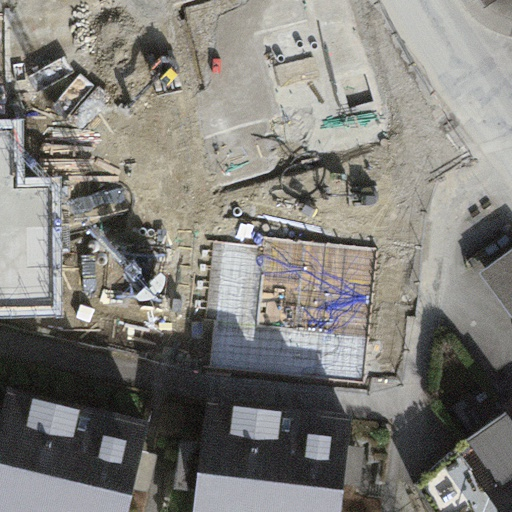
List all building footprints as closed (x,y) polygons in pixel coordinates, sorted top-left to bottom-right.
[(358,0),(177,0),(191,43),(143,57),(178,173),(391,109),(358,0)] [(393,242),(224,224),(211,347),(380,364),(393,242)] [(511,255),(484,274),(511,317),(511,255)] [(127,511),(157,411),(23,372),(0,450),(0,511),(127,511)] [(345,511),(362,422),(227,396),(205,511),(345,511)] [(511,511),(511,411),(428,471),(457,511),(511,511)]
